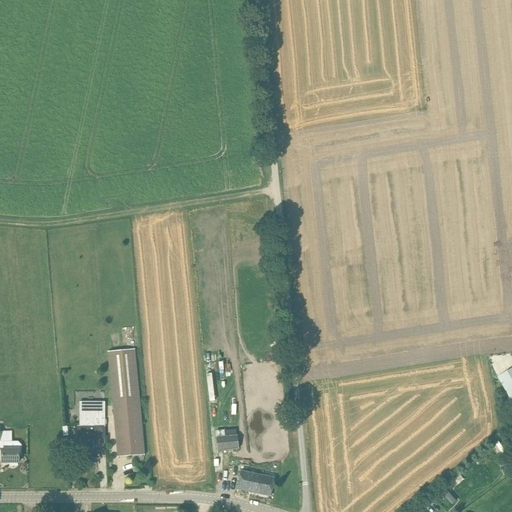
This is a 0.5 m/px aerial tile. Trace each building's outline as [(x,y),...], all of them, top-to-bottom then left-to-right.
[(144,455),(135,350),(108,352),(118,457),(144,455)] [(511,368),(498,377),(511,401),(511,368)] [(210,401),(217,400),(212,373),(205,374),(210,401)] [(78,427),(105,427),(105,402),(79,402),(79,426),(78,426),(78,427)] [(105,439),(105,427),(78,427),(78,438),(77,438),(78,463),(92,463),(93,438),(105,439)] [(224,430),(215,431),(217,451),(239,449),(237,436),(225,437),(224,430)] [(21,445),(18,442),(12,442),(12,432),(0,431),(0,441),(2,442),(2,450),(1,450),(1,463),(18,463),(18,455),(21,455),(21,445)] [(274,479),(240,471),(236,489),(270,497),(274,479)]
